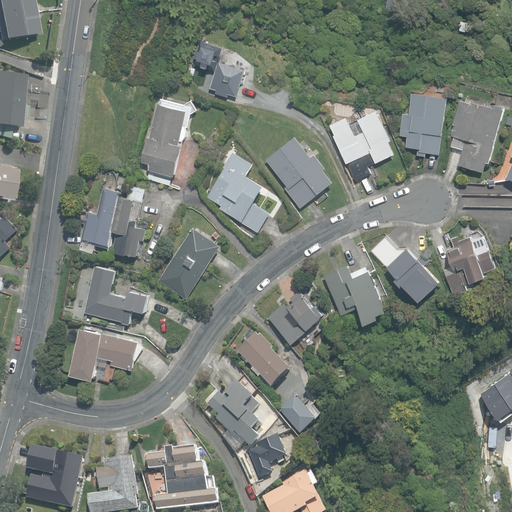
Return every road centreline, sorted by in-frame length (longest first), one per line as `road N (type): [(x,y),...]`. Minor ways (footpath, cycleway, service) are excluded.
road 1 (residential): [(14,401),(83,0)]
road 2 (residential): [(432,200),(361,217),(283,256),(217,317),(167,392)]
road 3 (residential): [(167,392),(125,415),(14,401)]
road 4 (residential): [(252,511),(224,452),(167,392)]
